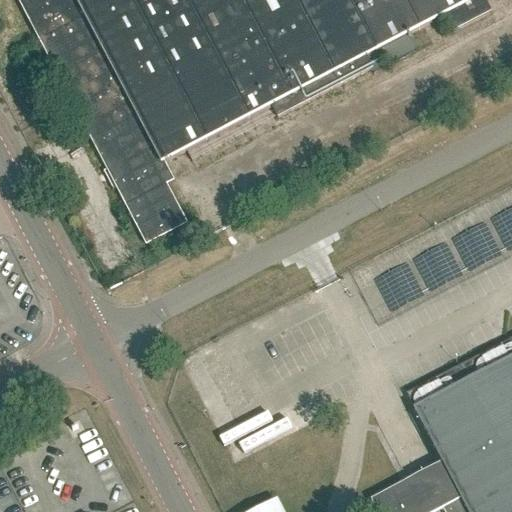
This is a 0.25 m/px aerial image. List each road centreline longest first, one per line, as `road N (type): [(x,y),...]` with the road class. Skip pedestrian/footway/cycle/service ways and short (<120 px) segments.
road 1 (unclassified): [(92,344),(511,130)]
road 2 (unknown): [(511,15),(223,160),(211,215),(228,277)]
road 3 (tertiary): [(92,344),(0,165)]
road 4 (tertiary): [(179,511),(92,344)]
